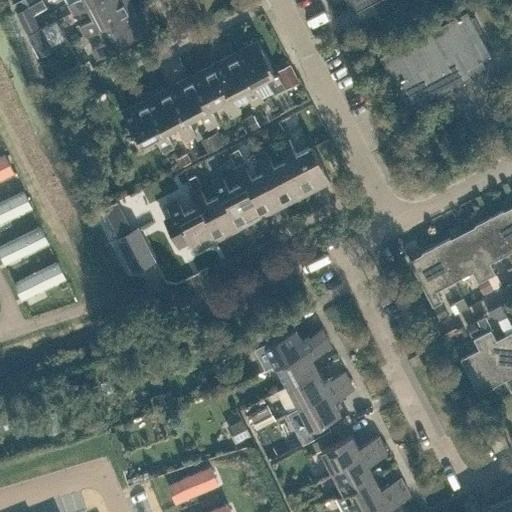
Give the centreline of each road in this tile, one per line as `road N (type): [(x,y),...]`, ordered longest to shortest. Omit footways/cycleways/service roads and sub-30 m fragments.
road 1 (residential): [(511,463),(485,477),(454,468),(342,252)]
road 2 (residential): [(278,0),(395,225)]
road 3 (residential): [(0,502),(101,472),(118,511)]
road 4 (residential): [(395,225),(511,163)]
road 5 (residential): [(227,308),(342,252)]
